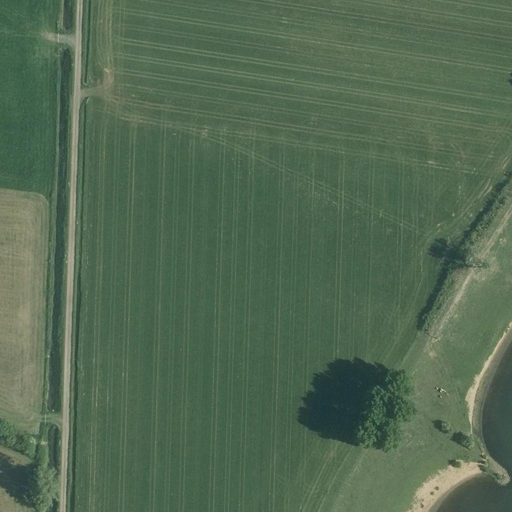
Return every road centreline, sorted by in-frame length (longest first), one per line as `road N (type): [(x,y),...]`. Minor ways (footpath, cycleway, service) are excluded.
road 1 (track): [(62,511),(78,0)]
road 2 (track): [(511,156),(398,344),(322,511)]
